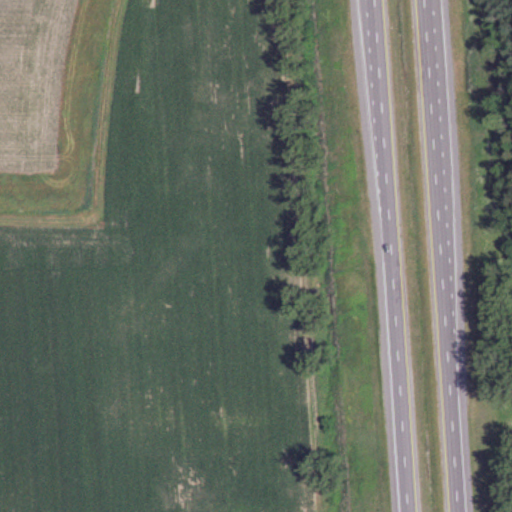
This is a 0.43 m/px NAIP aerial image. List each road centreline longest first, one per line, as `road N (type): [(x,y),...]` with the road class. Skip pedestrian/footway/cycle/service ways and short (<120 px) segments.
road 1 (motorway): [(459,511),(424,0)]
road 2 (motorway): [(375,0),(409,511)]
road 3 (track): [(0,224),(79,224),(105,205),(127,0)]
